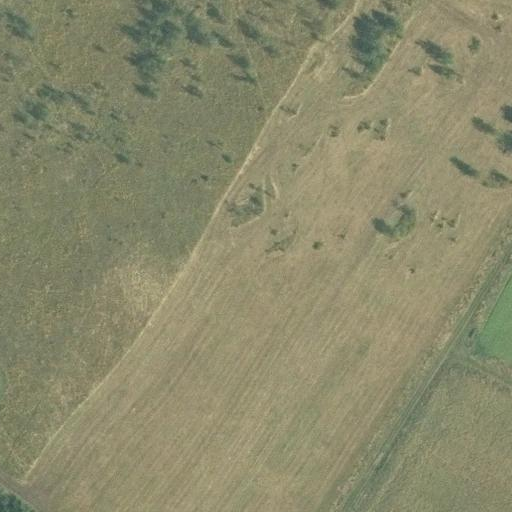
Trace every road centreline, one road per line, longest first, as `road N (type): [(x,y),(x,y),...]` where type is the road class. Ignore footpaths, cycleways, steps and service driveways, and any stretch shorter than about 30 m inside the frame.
road 1 (track): [(344,511),(444,348)]
road 2 (track): [(444,348),(511,241)]
